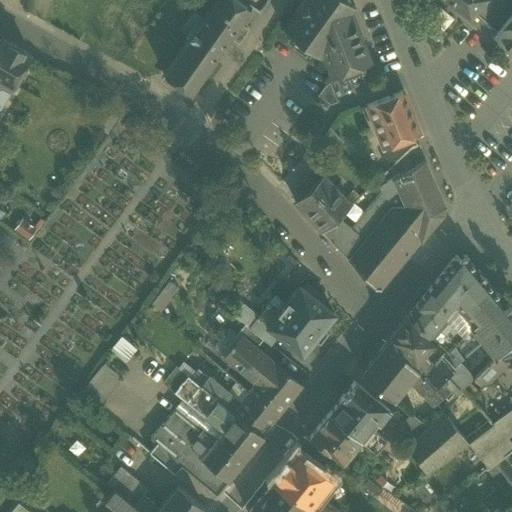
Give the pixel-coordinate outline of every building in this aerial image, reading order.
[(237,0),(215,0),(163,74),(189,93),(249,8),(237,0)] [(319,56),(350,13),(354,6),(345,0),(303,0),(282,31),(319,56)] [(444,0),(469,18),(483,0),(444,0)] [(511,0),(490,0),(488,3),(477,16),(494,30),(492,33),(511,49),(511,0)] [(350,13),(319,56),(321,57),(329,77),(371,62),(354,15),(350,13)] [(29,54),(0,38),(0,83),(10,89),(29,54)] [(317,96),(329,104),(336,103),(330,83),(325,85),(317,96)] [(420,134),(403,91),(366,106),(383,148),(420,134)] [(330,152),(342,142),(329,128),(319,141),(330,152)] [(397,159),(404,170),(425,160),(418,144),(397,159)] [(391,179),(402,204),(419,241),(441,215),(442,209),(443,204),(434,182),(425,160),(404,170),(391,179)] [(350,206),(323,176),(295,202),(322,233),(337,218),(350,206)] [(402,204),(391,179),(377,187),(380,192),(390,206),(402,204)] [(335,247),(346,258),(390,206),(380,192),(350,228),(335,247)] [(381,288),(419,241),(402,204),(390,206),(346,258),(374,288),(381,288)] [(335,247),(350,228),(337,218),(322,233),(335,247)] [(409,314),(431,336),(481,275),(464,256),(456,256),(409,314)] [(493,289),(481,275),(431,336),(434,340),(446,351),(433,366),(424,376),(434,387),(446,376),(459,363),(464,358),(452,346),(469,327),(494,357),(498,352),(511,339),(511,311),(505,302),(493,289)] [(302,289),(299,286),(279,311),(269,303),(249,328),(263,340),(269,345),(277,335),(301,354),(313,340),(319,345),(328,334),(322,329),(333,315),(311,297),(315,292),(306,284),(302,289)] [(431,336),(409,314),(388,340),(424,376),(433,366),(421,354),(434,340),(431,336)] [(240,336),(256,349),(263,340),(249,328),(244,324),(237,333),(240,336)] [(255,384),(273,362),(256,349),(240,336),(233,344),(230,342),(227,345),(230,348),(222,357),(255,384)] [(511,339),(498,352),(506,362),(511,369),(511,339)] [(424,376),(388,340),(360,374),(393,401),(408,382),(421,395),(424,392),(435,403),(443,396),(449,403),(460,391),(446,376),(434,387),(424,376)] [(506,362),(498,352),(494,357),(474,377),(472,379),(478,385),(482,381),(484,383),(490,381),(502,368),(506,362)] [(102,402),(121,375),(101,362),(82,388),(102,402)] [(273,362),(255,384),(248,393),(277,417),(302,386),(273,362)] [(459,363),(446,376),(460,391),(472,379),(474,377),(459,363)] [(206,419),(220,402),(200,385),(198,384),(198,385),(177,368),(164,384),(182,400),(206,419)] [(261,436),(277,417),(248,393),(239,385),(230,396),(208,378),(207,377),(200,385),(220,402),(261,436)] [(354,381),(327,414),(360,441),(375,454),(386,441),(373,431),(390,411),(354,381)] [(226,479),(248,452),(222,430),(221,431),(206,419),(182,400),(150,439),(210,488),(211,487),(213,483),(218,487),(225,478),(226,479)] [(248,452),(261,436),(220,402),(206,419),(221,431),(222,430),(248,452)] [(511,445),(506,438),(511,433),(511,409),(493,424),(467,444),(487,469),(494,464),(511,449),(511,445)] [(405,448),(426,474),(467,444),(441,412),(425,428),(417,436),(405,448)] [(360,441),(327,414),(308,437),(328,454),(329,452),(342,463),(360,441)] [(409,414),(402,424),(417,436),(425,428),(409,414)] [(511,486),(511,449),(494,464),(511,486)] [(312,468),(294,455),(270,485),(311,511),(331,511),(317,503),(316,498),(331,481),(313,467),(312,468)] [(311,511),(270,485),(248,511),(311,511)] [(199,511),(203,508),(176,486),(155,511),(199,511)] [(140,511),(113,490),(104,500),(118,511),(140,511)] [(30,511),(18,501),(8,511),(30,511)]
